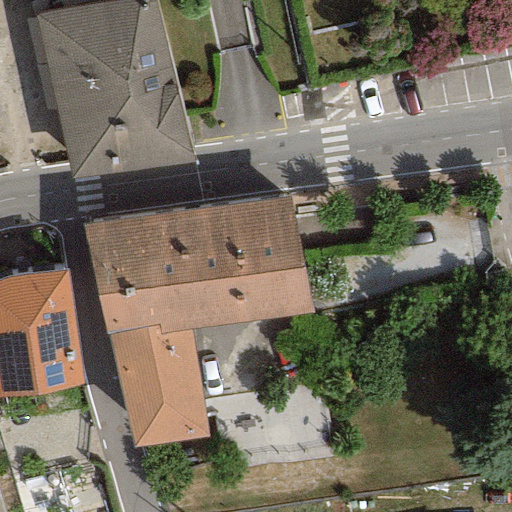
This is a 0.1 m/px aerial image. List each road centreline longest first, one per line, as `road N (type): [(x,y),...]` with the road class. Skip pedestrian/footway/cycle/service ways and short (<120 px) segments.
road 1 (tertiary): [(511,128),(57,193)]
road 2 (residential): [(57,193),(129,511)]
road 3 (unknown): [(57,193),(0,33)]
road 4 (unknown): [(300,0),(341,152)]
